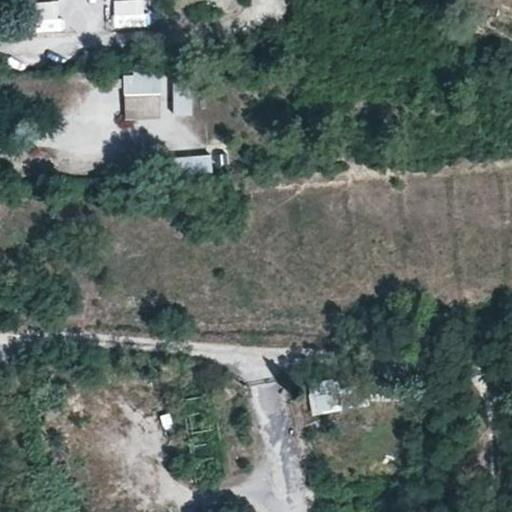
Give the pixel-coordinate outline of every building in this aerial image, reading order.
[(60,31),(60,0),(30,0),(30,31),(60,31)] [(146,0),(111,0),(113,26),(147,25),(146,0)] [(163,70),(123,71),(123,118),(163,118),(163,70)] [(173,75),(172,117),(192,117),(192,75),(173,75)] [(173,173),(211,172),(211,153),(173,154),(173,173)] [(331,381),(331,380),(310,384),(316,412),(338,408),(331,381)] [(366,383),(339,387),(338,380),(331,381),(338,408),(369,402),(366,383)] [(413,400),(413,386),(373,387),(374,401),(413,400)]
